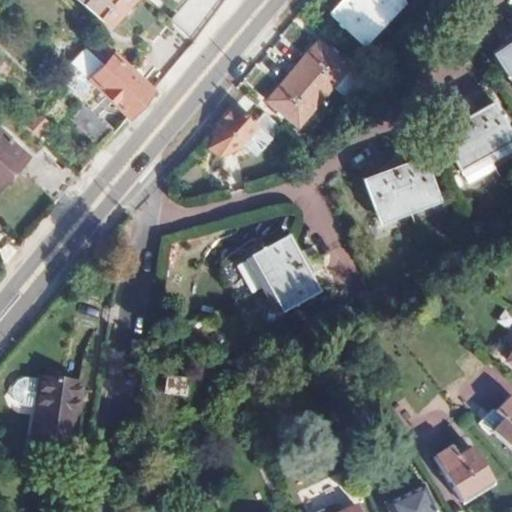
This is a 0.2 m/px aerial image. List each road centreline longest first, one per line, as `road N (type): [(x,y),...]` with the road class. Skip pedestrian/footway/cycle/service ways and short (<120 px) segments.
road 1 (residential): [(95,511),(141,231),(129,179)]
road 2 (tertiary): [(129,179),(278,0)]
road 3 (tertiary): [(252,0),(119,159)]
road 4 (tertiary): [(0,333),(129,179)]
road 5 (tertiary): [(119,159),(0,305)]
